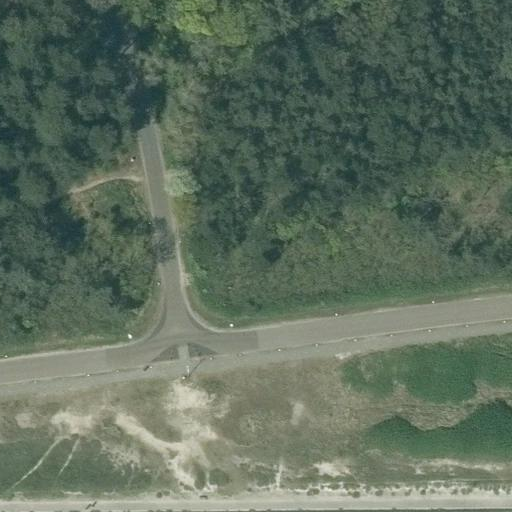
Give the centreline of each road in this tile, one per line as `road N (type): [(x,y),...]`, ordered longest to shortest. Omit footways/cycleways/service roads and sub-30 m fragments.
road 1 (unclassified): [(179,335),(134,84),(103,0)]
road 2 (tertiary): [(179,335),(219,345),(511,308)]
road 3 (tertiary): [(0,373),(137,356),(179,335)]
